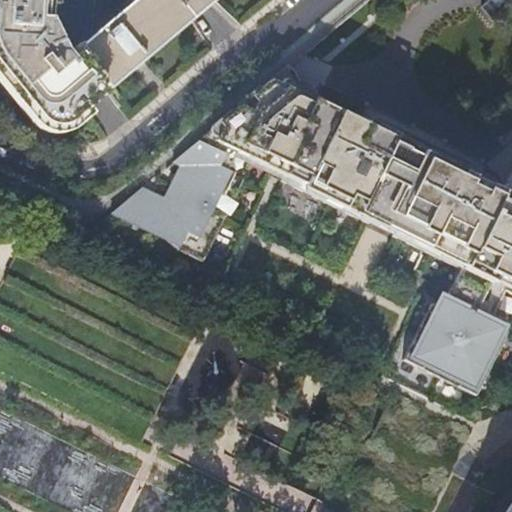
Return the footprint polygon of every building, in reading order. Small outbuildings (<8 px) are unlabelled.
[(0,0),(0,70),(46,128),(51,130),(57,129),(85,107),(80,101),(102,83),(78,52),(67,61),(65,58),(47,22),(48,0),(0,0)] [(107,89),(213,0),(134,0),(82,43),(81,42),(74,47),(78,52),(102,83),(107,89)] [(499,0),(486,0),(473,12),(483,23),(504,4),(499,0)] [(511,161),(506,166),(492,195),(306,106),(309,101),(303,97),(296,91),(288,78),(280,70),(243,101),(248,107),(243,116),(232,110),(210,129),(214,133),(207,146),(196,141),(165,167),(173,171),(156,206),(133,194),(103,219),(159,248),(196,267),(246,165),(277,180),(274,186),(454,274),(435,314),(424,309),(396,365),(468,400),(495,342),(490,339),(497,324),(484,318),(495,293),(511,300),(511,161)] [(511,511),(511,482),(495,501),(488,511),(511,511)]
